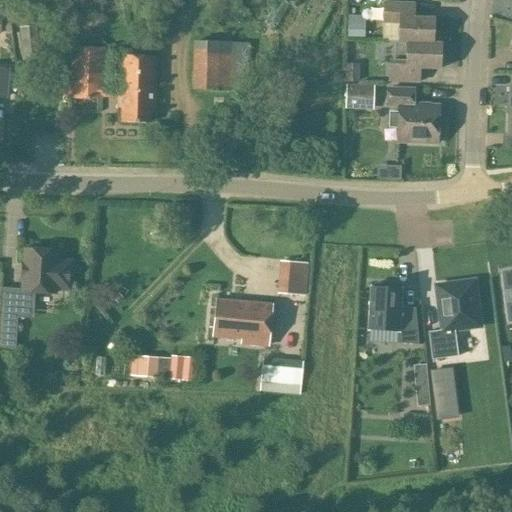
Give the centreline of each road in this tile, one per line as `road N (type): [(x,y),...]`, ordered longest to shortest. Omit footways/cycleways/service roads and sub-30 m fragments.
road 1 (residential): [(472,191),(400,199),(0,182)]
road 2 (residential): [(472,191),(482,0)]
